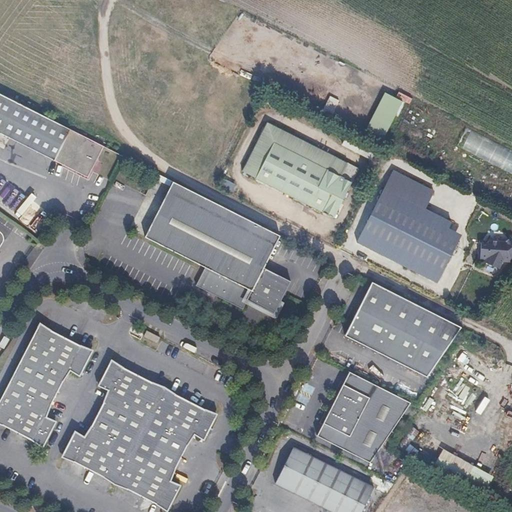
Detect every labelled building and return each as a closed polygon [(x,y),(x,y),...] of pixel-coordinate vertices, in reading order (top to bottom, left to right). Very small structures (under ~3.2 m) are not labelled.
[(402,103),(386,94),(366,129),(384,138),(402,103)] [(0,131),(15,103),(0,95),(0,131)] [(15,103),(0,131),(0,133),(43,155),(87,178),(103,147),(15,103)] [(348,164),(267,123),(242,172),(255,179),(274,143),(341,177),(348,164)] [(511,151),(467,128),(456,147),(511,174),(511,151)] [(255,179),(334,219),(352,183),(341,177),(274,143),(255,179)] [(393,171),(356,242),(370,249),(398,195),(425,209),(434,191),(393,171)] [(171,187),(173,182),(158,174),(156,179),(171,187)] [(280,236),(174,182),(146,238),(207,268),(198,286),(245,310),(249,300),(251,298),(263,304),(262,306),(276,313),(292,280),(264,267),(280,236)] [(451,223),(425,209),(398,195),(370,249),(437,282),(456,246),(443,239),(451,223)] [(487,243),(481,242),(480,259),(486,259),(485,261),(498,268),(502,260),(504,258),(509,258),(511,256),(511,241),(509,237),(504,242),(488,240),(487,243)] [(462,327),(372,282),(345,335),(427,377),(462,327)] [(251,298),(249,300),(262,306),(263,304),(251,298)] [(92,352),(39,324),(0,400),(0,424),(43,447),(56,423),(45,417),(69,370),(80,376),(92,352)] [(146,331),(143,336),(152,341),(155,335),(146,331)] [(160,338),(155,335),(152,341),(156,343),(160,338)] [(109,391),(85,438),(75,432),(62,456),(69,460),(75,463),(168,510),(181,486),(169,480),(191,438),(193,433),(204,439),(217,415),(136,374),(124,368),(111,361),(98,385),(109,391)] [(410,403),(350,372),(317,436),(377,468),(410,403)] [(361,511),(375,487),(294,447),(275,483),(332,511),(361,511)]
